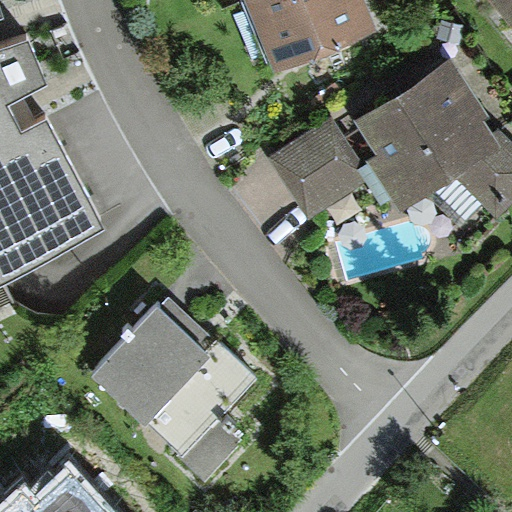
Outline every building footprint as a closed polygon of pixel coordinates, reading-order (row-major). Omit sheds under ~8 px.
[(377,31),(363,0),(243,0),(275,74),(377,31)] [(511,0),(503,0),(511,10),(511,0)] [(0,263),(101,213),(42,107),(12,123),(2,93),(42,77),(24,25),(0,30),(0,263)] [(447,63),(361,121),(380,149),(368,159),(399,197),(452,162),(489,201),(511,181),(511,151),(493,131),(447,63)] [(275,159),(309,209),(354,179),(320,129),(275,159)] [(156,307),(89,374),(197,481),(238,441),(213,415),(252,377),(213,338),(200,351),(156,307)] [(20,511),(110,511),(72,468),(20,511)]
